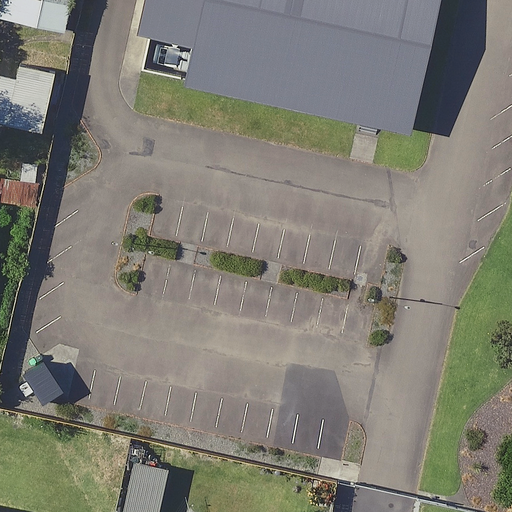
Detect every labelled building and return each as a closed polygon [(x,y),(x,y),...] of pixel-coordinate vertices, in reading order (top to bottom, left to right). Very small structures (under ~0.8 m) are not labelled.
[(0,0),(0,16),(56,28),(61,0),(0,0)] [(119,0),(98,88),(366,152),(400,0),(119,0)] [(42,69),(0,62),(0,120),(34,126),(42,69)] [(46,373),(1,364),(0,370),(0,405),(37,414),(46,373)] [(148,511),(159,469),(123,460),(109,511),(148,511)]
